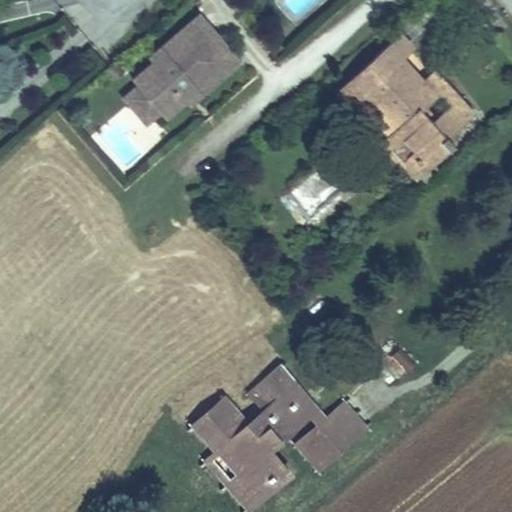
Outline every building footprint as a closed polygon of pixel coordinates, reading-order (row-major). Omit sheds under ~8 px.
[(210,29),(199,16),(190,23),(201,36),(210,29)] [(201,94),(238,61),(210,29),(201,36),(190,23),(162,48),(169,57),(158,67),(154,62),(153,63),(133,80),(138,86),(159,111),(164,117),(185,99),(186,98),(182,94),(193,84),(201,94)] [(421,108),(435,95),(422,82),(400,59),(412,48),(400,34),(338,91),(340,93),(351,104),(367,88),(401,125),(384,140),(410,169),(437,144),(445,152),(454,143),(447,136),(472,113),(458,98),(450,106),(432,121),(421,108)] [(158,67),(169,57),(162,48),(150,58),(153,63),(154,62),(158,67)] [(458,98),(433,71),(422,82),(435,95),(438,93),(450,106),(458,98)] [(201,94),(193,84),(182,94),(186,98),(185,99),(189,103),(201,94)] [(159,111),(138,86),(126,97),(147,121),(159,111)] [(401,125),(367,88),(351,104),(384,140),(401,125)] [(351,104),(340,93),(335,97),(346,109),(351,104)] [(417,177),(445,152),(437,144),(410,169),(417,177)] [(294,383),(280,367),(270,375),(284,391),(294,383)] [(290,473),(269,449),(293,428),(283,417),(306,397),(294,383),(284,391),(270,375),(250,392),(265,409),(247,424),(224,397),(199,419),(243,470),(237,475),(236,476),(257,501),(290,473)] [(293,428),(308,415),(317,426),(325,419),(306,397),(283,417),(293,428)] [(320,468),(364,429),(342,404),(325,419),(317,426),(298,442),(320,468)] [(243,470),(199,419),(193,424),(237,475),(243,470)] [(257,501),(236,476),(228,483),(249,508),(257,501)]
